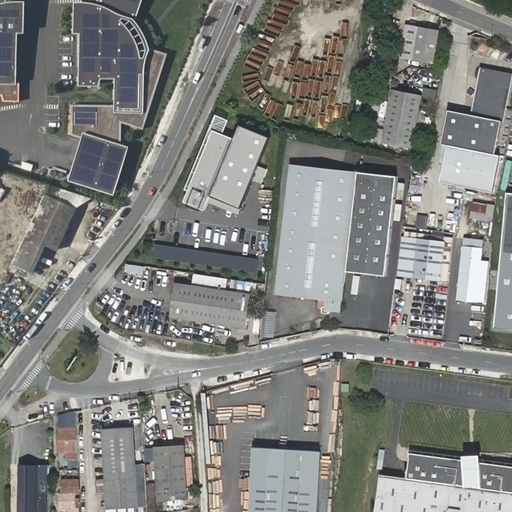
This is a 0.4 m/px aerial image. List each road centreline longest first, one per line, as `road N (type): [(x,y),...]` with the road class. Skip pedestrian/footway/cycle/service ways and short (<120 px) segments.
road 1 (tertiary): [(82,294),(158,178),(236,5)]
road 2 (residential): [(227,366),(334,344),(511,364)]
road 3 (unknown): [(271,356),(268,319),(288,159),(307,149),(360,159)]
road 4 (unknown): [(76,389),(83,511)]
